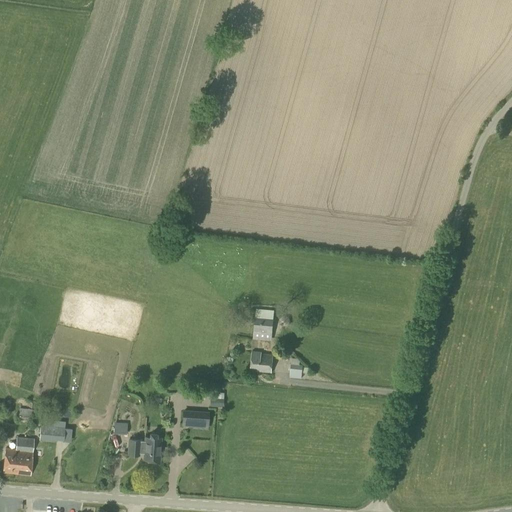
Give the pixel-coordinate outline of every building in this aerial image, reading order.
[(258,309),(258,317),(276,317),(276,309),(258,309)] [(284,327),(285,327),(286,327),(286,326),(287,326),(288,326),(288,325),(289,324),(289,323),(289,322),(289,321),(289,320),(289,319),(289,318),(288,318),(288,317),(287,317),(286,317),(286,316),(285,316),(284,316),(283,316),(282,316),(281,317),(280,317),(280,318),(279,318),(279,319),(279,320),(279,321),(278,321),(278,322),(279,322),(279,323),(279,324),(279,325),(280,325),(280,326),(281,326),(282,326),(282,327),(283,327),(284,327)] [(271,341),(273,320),(255,318),(252,339),(271,341)] [(271,372),(273,355),(261,353),(261,351),(252,351),(250,370),(271,372)] [(298,359),(291,359),(290,372),(301,373),(302,365),(300,365),(300,361),(298,359)] [(223,407),(223,398),(210,398),(209,406),(223,407)] [(41,410),(19,408),(18,419),(40,422),(41,410)] [(208,429),(209,411),(182,410),(181,426),(192,427),(192,428),(208,429)] [(59,427),(59,420),(47,419),(47,426),(40,425),(38,440),(57,442),(57,440),(62,440),(61,442),(63,442),(64,427),(59,427)] [(126,435),(127,423),(114,422),(113,434),(126,435)] [(16,448),(6,447),(4,471),(30,474),(34,438),(17,436),(16,448)] [(160,460),(161,437),(145,436),(145,440),(140,440),(140,439),(129,438),(128,453),(139,454),(139,452),(144,452),(144,459),(160,460)]
